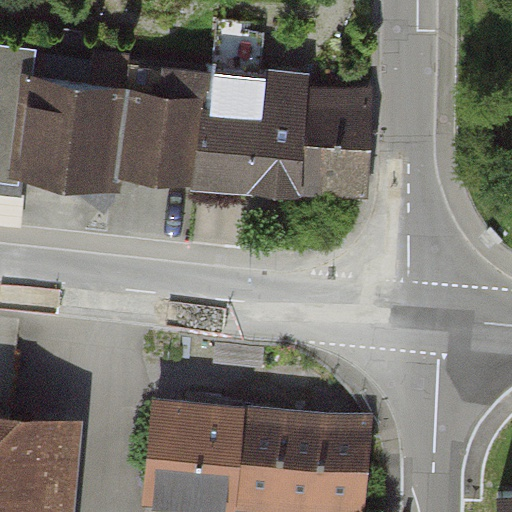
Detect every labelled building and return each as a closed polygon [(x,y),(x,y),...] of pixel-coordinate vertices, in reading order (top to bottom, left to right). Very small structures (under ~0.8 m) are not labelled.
[(369,89),(206,76),(204,99),(198,182),(360,194),(369,89)] [(119,175),(126,93),(20,84),(13,167),(119,175)] [(198,182),(204,99),(126,93),(119,175),(198,182)] [(145,498),(310,511),(354,511),(362,421),(152,404),(145,498)] [(0,511),(64,511),(72,425),(0,418),(0,511)] [(511,511),(511,493),(492,494),(492,511),(511,511)]
